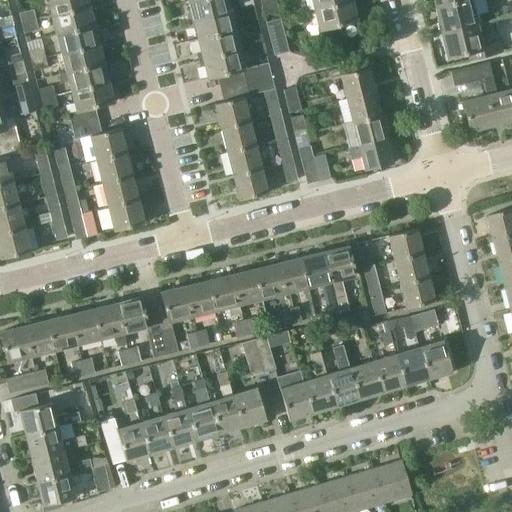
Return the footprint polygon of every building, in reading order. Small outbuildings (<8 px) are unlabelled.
[(47,0),(51,14),(91,3),(90,0),(47,0)] [(230,10),(227,0),(188,0),(187,1),(190,13),(186,14),(188,21),(230,10)] [(237,0),(239,8),(254,5),(252,0),(237,0)] [(277,9),(275,0),(271,0),(260,3),(263,13),(277,9)] [(311,0),(314,9),(347,0),(311,0)] [(357,6),(355,0),(347,0),(314,9),(319,29),(356,20),(353,7),(357,6)] [(471,0),(457,0),(435,6),(441,31),(476,22),(471,0)] [(91,3),(51,14),(56,33),(93,24),(90,11),(93,10),(91,3)] [(256,14),(254,5),(239,8),(242,18),(256,14)] [(18,12),(20,22),(35,19),(33,8),(18,12)] [(196,39),(235,29),(230,10),(188,21),(190,28),(193,27),(196,39)] [(0,17),(0,27),(13,24),(10,14),(0,17)] [(273,55),(288,51),(280,18),(265,21),(273,55)] [(38,29),(35,19),(20,22),(23,32),(38,29)] [(476,22),(441,31),(447,56),(467,51),(469,59),(501,52),(497,38),(481,42),(476,22)] [(15,34),(13,24),(0,27),(0,32),(1,38),(15,34)] [(93,24),(56,33),(61,53),(102,42),(100,35),(97,36),(93,24)] [(240,48),(235,29),(196,39),(200,51),(196,52),(197,59),(240,48)] [(246,37),(248,46),(263,43),(260,33),(246,37)] [(102,42),(61,53),(66,72),(103,62),(100,50),(104,49),(102,42)] [(265,52),(263,43),(248,46),(251,56),(265,52)] [(27,50),(30,60),(45,57),(42,46),(27,50)] [(203,65),(206,78),(218,75),(244,67),(240,48),(197,59),(199,66),(203,65)] [(5,56),(8,66),(22,62),(20,52),(5,56)] [(47,67),(45,57),(30,60),(33,70),(47,67)] [(488,61),(477,64),(481,79),(492,76),(488,61)] [(25,72),(22,62),(8,66),(10,76),(25,72)] [(66,72),(59,74),(61,82),(68,81),(71,91),(113,80),(111,73),(106,74),(103,62),(66,72)] [(218,75),(221,88),(271,75),(267,62),(244,67),(218,75)] [(477,64),(450,70),(454,85),(481,79),(477,64)] [(368,67),(339,74),(345,98),(374,91),(368,67)] [(221,88),(224,100),(243,96),(262,91),(274,88),(271,75),(221,88)] [(492,76),(481,79),(485,95),(492,125),(511,119),(511,103),(508,89),(496,92),(492,76)] [(73,102),(65,104),(67,112),(70,125),(97,118),(94,106),(113,101),(110,88),(115,87),(113,80),(71,91),(73,102)] [(16,84),(13,85),(17,104),(32,100),(27,81),(16,84)] [(37,88),(40,98),(54,95),(52,85),(37,88)] [(288,112),(301,109),(295,86),(282,89),(288,112)] [(262,91),(268,113),(280,110),(274,88),(262,91)] [(346,98),(337,100),(343,123),(343,124),(380,114),(374,91),(345,98),(346,98)] [(57,104),(54,95),(40,98),(42,108),(57,104)] [(485,95),(461,100),(469,130),(492,125),(485,95)] [(220,126),(248,118),(243,96),(224,100),(214,103),(220,126)] [(32,100),(17,104),(20,114),(35,110),(32,100)] [(0,143),(18,139),(14,125),(7,127),(2,107),(0,107),(0,143)] [(286,134),(280,110),(268,113),(274,137),(286,134)] [(343,123),(342,124),(348,147),(386,138),(383,128),(388,127),(384,113),(380,114),(343,124),(343,123)] [(293,131),(305,128),(302,114),(289,117),(293,131)] [(97,118),(70,125),(74,139),(80,137),(89,135),(101,132),(97,118)] [(255,142),(248,118),(220,126),(226,150),(255,142)] [(101,132),(89,135),(95,157),(125,150),(119,127),(101,132)] [(292,158),(286,134),(274,137),(280,161),(292,158)] [(386,138),(348,147),(351,158),(360,156),(364,169),(392,161),(397,160),(393,147),(388,148),(386,138)] [(0,156),(6,155),(21,151),(18,139),(0,143),(0,156)] [(261,166),(255,142),(226,150),(232,173),(261,166)] [(309,144),(297,148),(306,183),(318,180),(312,157),(313,157),(312,156),(309,144)] [(43,146),(32,149),(38,172),(49,169),(43,146)] [(64,146),(52,149),(57,167),(68,164),(64,146)] [(125,150),(95,157),(101,181),(131,174),(125,150)] [(313,157),(312,157),(318,180),(329,177),(323,153),(312,156),(313,157)] [(0,181),(12,179),(6,155),(0,156),(0,181)] [(286,182),(297,179),(292,158),(280,161),(286,182)] [(57,167),(63,191),(74,188),(68,164),(57,167)] [(238,198),(267,191),(261,166),(232,173),(238,198)] [(38,172),(44,196),(55,193),(49,169),(38,172)] [(131,174),(101,181),(107,205),(137,197),(131,174)] [(0,206),(18,202),(12,179),(0,181),(0,206)] [(63,191),(69,215),(81,212),(74,188),(63,191)] [(44,196),(50,220),(62,217),(55,193),(44,196)] [(137,197),(107,205),(113,230),(144,222),(137,197)] [(0,232),(24,226),(18,202),(0,206),(0,232)] [(511,208),(489,214),(495,238),(511,233),(511,208)] [(81,212),(69,215),(75,239),(96,234),(90,210),(81,212)] [(66,236),(62,217),(50,220),(55,239),(66,236)] [(0,258),(30,250),(24,226),(0,232),(0,258)] [(416,228),(387,235),(393,259),(422,252),(416,228)] [(511,233),(495,238),(501,262),(511,258),(511,233)] [(347,245),(324,250),(339,311),(348,308),(340,279),(355,275),(347,245)] [(357,248),(362,267),(373,264),(368,245),(357,248)] [(339,311),(324,250),(300,256),(308,287),(321,283),(328,313),(339,311)] [(393,259),(399,283),(428,276),(422,252),(393,259)] [(300,256),(277,262),(285,292),(308,287),(300,256)] [(511,258),(501,262),(507,285),(511,284),(511,258)] [(285,292),(277,262),(254,268),(261,298),(285,292)] [(379,288),(373,264),(362,267),(368,291),(379,288)] [(254,268),(230,274),(238,304),(261,298),(254,268)] [(238,304),(230,274),(207,279),(214,310),(238,304)] [(434,300),(428,276),(399,283),(405,307),(434,300)] [(207,279),(183,285),(191,316),(214,310),(207,279)] [(170,321),(191,316),(183,285),(160,291),(168,321),(170,321)] [(385,312),(379,288),(368,291),(374,315),(385,312)] [(140,296),(116,302),(124,332),(145,327),(147,326),(140,296)] [(116,302),(93,308),(100,338),(114,334),(117,346),(127,344),(124,332),(116,302)] [(297,306),(288,308),(292,322),(301,320),(297,306)] [(93,308),(69,314),(77,344),(100,338),(93,308)] [(282,324),(292,322),(288,308),(279,310),(282,324)] [(433,308),(409,315),(414,331),(438,324),(433,308)] [(367,310),(358,312),(362,327),(371,324),(367,310)] [(347,330),(362,327),(358,312),(343,316),(347,330)] [(69,314),(46,320),(53,349),(77,344),(69,314)] [(409,315),(400,318),(406,338),(415,335),(414,331),(409,315)] [(251,317),(242,319),(245,334),(255,331),(251,317)] [(335,318),(325,321),(329,334),(338,331),(335,318)] [(236,336),(245,334),(242,319),(232,322),(236,336)] [(46,320),(23,325),(30,355),(53,349),(46,320)] [(170,321),(168,321),(158,324),(165,354),(177,351),(170,321)] [(145,327),(153,357),(165,354),(158,324),(147,326),(145,327)] [(23,325),(0,330),(0,334),(7,361),(30,355),(23,325)] [(205,329),(195,331),(198,345),(208,343),(205,329)] [(383,345),(392,342),(389,330),(379,332),(383,345)] [(189,347),(198,345),(195,331),(186,333),(189,347)] [(265,335),(253,338),(263,372),(275,368),(265,335)] [(250,375),(263,372),(253,338),(240,342),(250,375)] [(442,339),(419,346),(428,377),(451,370),(442,339)] [(338,370),(325,374),(335,405),(358,398),(349,367),(342,344),(331,347),(338,370)] [(136,346),(128,348),(131,362),(140,360),(136,346)] [(419,346),(396,353),(405,384),(428,377),(419,346)] [(121,364),(131,362),(128,348),(117,350),(121,364)] [(315,377),(302,381),(311,412),(335,405),(325,374),(318,350),(309,353),(313,364),(312,364),(315,377)] [(396,353),(372,360),(381,391),(405,384),(396,353)] [(90,357),(81,359),(84,374),(94,371),(90,357)] [(75,376),(84,374),(81,359),(71,362),(75,376)] [(372,360),(349,367),(358,398),(381,391),(372,360)] [(44,368),(34,371),(37,385),(48,383),(44,368)] [(299,370),(275,377),(279,388),(288,419),(311,412),(302,381),(299,370)] [(9,392),(37,385),(34,371),(5,378),(9,392)] [(219,386),(229,383),(225,371),(216,373),(219,386)] [(186,408),(195,439),(218,432),(209,401),(202,377),(192,380),(195,389),(193,389),(197,404),(186,408)] [(175,411),(162,415),(171,446),(195,439),(186,408),(179,385),(178,385),(177,380),(169,382),(171,387),(170,387),(173,398),(172,399),(175,411)] [(256,387),(232,394),(242,425),(265,418),(256,387)] [(150,406),(160,403),(156,391),(146,394),(150,406)] [(35,392),(10,398),(13,411),(19,409),(25,434),(71,422),(80,420),(78,411),(54,417),(50,402),(38,405),(35,392)] [(232,394),(209,401),(218,432),(242,425),(232,394)] [(126,413),(136,410),(133,398),(123,401),(126,413)] [(162,415),(139,422),(148,453),(171,446),(162,415)] [(112,417),(100,421),(107,445),(119,442),(125,460),(148,453),(139,422),(116,429),(112,417)] [(71,422),(25,434),(31,457),(62,449),(74,446),(86,443),(83,434),(75,436),(71,422)] [(62,449),(31,457),(37,480),(68,473),(62,449)] [(89,457),(77,460),(79,470),(91,467),(92,467),(92,466),(89,457)] [(400,459),(372,467),(383,502),(410,493),(400,459)] [(92,467),(91,467),(97,491),(110,488),(115,486),(107,462),(104,463),(92,466),(92,467)] [(355,510),(383,502),(372,467),(344,476),(355,510)] [(68,473),(37,480),(43,504),(74,496),(68,473)] [(324,511),(349,511),(355,510),(344,476),(317,484),(324,511)] [(289,493),(294,511),(324,511),(317,484),(289,493)] [(264,511),(294,511),(289,493),(261,501),(264,511)] [(233,510),(233,511),(264,511),(261,501),(233,510)]
